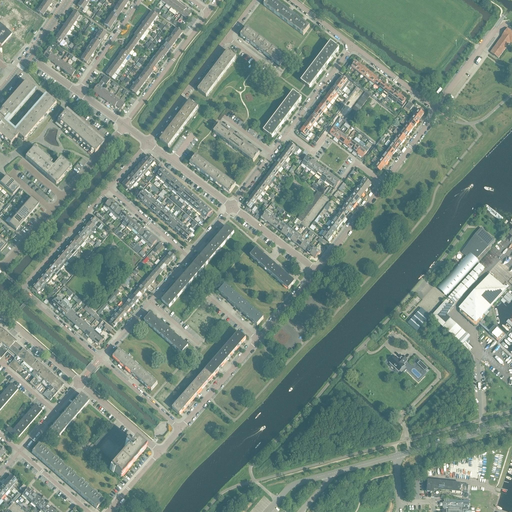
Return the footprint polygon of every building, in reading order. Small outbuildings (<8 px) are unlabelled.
[(171,0),(169,0),(165,5),(171,9),(176,3),(171,0)] [(277,16),(283,7),(273,0),(267,0),(263,6),(277,16)] [(126,5),(120,1),(116,6),(123,10),(126,5)] [(86,6),(80,2),(77,7),(83,11),(86,6)] [(43,3),(40,8),(46,12),(49,7),(43,3)] [(181,7),(176,3),(171,9),(176,13),(181,7)] [(123,10),(116,6),(113,11),(119,15),(123,10)] [(186,10),(181,7),(176,13),(182,17),(186,12),(185,11),(186,10)] [(296,17),(283,7),(277,16),(290,26),(296,17)] [(46,12),(40,8),(36,13),(42,17),(46,12)] [(113,11),(110,16),(116,20),(119,15),(113,11)] [(71,17),(76,21),(80,15),(77,12),(75,14),(73,13),(71,17)] [(191,16),(186,12),(182,17),(187,21),(191,16)] [(152,13),(148,17),(154,22),(158,17),(152,13)] [(33,14),(30,19),(38,24),(42,20),(33,14)] [(116,20),(110,16),(107,21),(113,25),(116,20)] [(71,17),(67,22),(73,26),(76,21),(71,17)] [(148,17),(145,22),(151,27),(154,22),(148,17)] [(310,27),(296,17),(290,26),(303,36),(310,27)] [(30,19),(27,23),(35,29),(38,24),(30,19)] [(113,25),(107,21),(104,19),(101,22),(104,24),(103,25),(99,23),(98,25),(106,30),(107,28),(110,30),(113,25)] [(73,26),(67,22),(64,27),(70,31),(73,26)] [(151,27),(145,22),(141,27),(148,32),(150,30),(148,30),(151,27)] [(27,23),(24,27),(32,33),(35,29),(27,23)] [(24,27),(21,31),(29,37),(32,33),(24,27)] [(64,27),(60,32),(66,36),(70,31),(64,27)] [(141,27),(138,32),(144,36),(146,33),(147,34),(148,32),(141,27)] [(253,47),(260,38),(246,28),(240,37),(253,47)] [(502,37),(510,43),(511,44),(511,32),(507,29),(502,37)] [(177,30),(173,34),(179,39),(183,34),(177,30)] [(21,31),(18,36),(26,41),(29,37),(21,31)] [(100,31),(96,36),(102,40),(106,35),(100,31)] [(60,32),(57,37),(64,42),(66,40),(64,39),(66,36),(60,32)] [(144,36),(138,32),(134,36),(135,37),(140,41),(144,36)] [(96,36),(94,34),(91,39),(93,41),(99,45),(102,40),(96,36)] [(179,39),(173,34),(170,39),(176,43),(179,39)] [(18,36),(15,40),(16,41),(20,43),(23,46),(26,41),(18,36)] [(64,42),(57,37),(53,42),(59,46),(61,43),(63,44),(64,42)] [(133,41),(130,45),(135,48),(140,41),(135,37),(132,40),(133,41)] [(510,43),(502,37),(490,53),(498,59),(510,43)] [(260,38),(253,47),(266,57),(273,48),(260,38)] [(170,39),(166,43),(172,48),(176,43),(170,39)] [(6,40),(0,46),(0,48),(3,51),(4,50),(10,44),(6,40)] [(93,41),(90,45),(96,50),(99,45),(93,41)] [(172,48),(166,43),(164,42),(160,47),(163,48),(169,53),(172,48)] [(10,44),(4,50),(13,58),(20,51),(16,48),(18,45),(14,43),(13,44),(11,43),(10,44)] [(49,49),(48,50),(50,52),(51,50),(54,52),(57,47),(52,43),(48,49),(49,49)] [(330,43),(320,56),(329,63),(339,50),(330,43)] [(90,45),(87,50),(93,54),(96,50),(90,45)] [(135,48),(130,45),(127,49),(126,48),(124,52),(129,56),(135,48)] [(169,53),(163,48),(159,53),(165,57),(165,58),(169,53)] [(286,58),(273,48),(266,57),(279,67),(286,58)] [(50,52),(48,50),(46,52),(43,57),(47,60),(51,55),(48,53),(50,52)] [(87,50),(83,55),(90,59),(93,54),(87,50)] [(123,51),(120,56),(126,61),(129,56),(124,52),(123,51)] [(217,65),(226,72),(236,58),(227,52),(217,65)] [(165,57),(159,53),(153,61),(158,64),(162,60),(162,61),(165,57)] [(83,55),(82,54),(78,59),(86,64),(90,59),(83,55)] [(56,59),(51,55),(47,60),(52,64),(56,59)] [(126,61),(120,56),(117,61),(123,65),(126,61)] [(320,56),(311,69),(319,76),(329,63),(320,56)] [(61,62),(56,59),(52,64),(57,67),(61,62)] [(117,61),(113,66),(119,70),(123,65),(117,61)] [(153,61),(148,68),(154,72),(156,69),(155,68),(158,64),(153,61)] [(65,66),(61,62),(57,67),(62,71),(65,66)] [(356,71),(360,66),(355,62),(355,63),(353,62),(348,68),(349,70),(351,68),(356,71)] [(226,72),(217,65),(207,78),(216,85),(226,72)] [(70,69),(65,66),(62,71),(67,74),(70,69)] [(113,66),(110,70),(116,75),(119,70),(113,66)] [(365,69),(360,66),(356,71),(360,75),(365,69)] [(154,72),(148,68),(144,73),(150,77),(154,72)] [(75,72),(70,69),(67,74),(71,78),(75,72)] [(319,76),(311,69),(301,82),(309,89),(319,76)] [(365,69),(360,75),(365,78),(369,73),(365,69)] [(116,75),(110,70),(106,75),(112,80),(116,75)] [(140,74),(138,76),(147,82),(150,77),(144,73),(142,75),(140,74)] [(374,76),(369,73),(365,78),(370,82),(374,76)] [(147,82),(138,76),(135,80),(137,82),(143,86),(147,82)] [(374,76),(370,82),(374,85),(378,80),(374,76)] [(100,84),(102,86),(104,84),(106,86),(110,81),(105,77),(100,84)] [(342,77),(338,82),(346,87),(349,83),(347,81),(342,77)] [(216,85),(207,78),(197,92),(206,98),(216,85)] [(383,83),(378,80),(374,85),(379,89),(383,83)] [(1,111),(0,112),(0,137),(10,146),(18,137),(23,142),(55,105),(47,97),(44,101),(43,100),(16,131),(6,123),(32,94),(31,93),(34,90),(25,82),(0,111),(1,111)] [(137,82),(134,87),(140,91),(143,86),(137,82)] [(338,82),(334,86),(340,91),(342,92),(346,87),(338,82)] [(387,86),(383,83),(379,89),(383,92),(387,86)] [(102,86),(100,84),(93,93),(99,97),(104,90),(101,88),(102,86)] [(340,91),(334,86),(331,91),(337,95),(340,91)] [(387,86),(383,92),(382,94),(386,98),(392,90),(387,86)] [(140,91),(134,87),(130,91),(136,96),(140,91)] [(104,90),(99,97),(104,101),(109,94),(104,90)] [(397,93),(392,90),(386,98),(391,101),(392,99),(397,93)] [(337,95),(331,91),(328,95),(333,100),(337,95)] [(293,93),(283,106),(291,112),(301,99),(293,93)] [(397,93),(392,99),(395,101),(394,102),(396,104),(401,97),(397,93)] [(114,98),(109,94),(104,101),(110,105),(114,98)] [(328,95),(324,100),(330,104),(333,100),(328,95)] [(401,97),(396,104),(395,104),(402,109),(406,103),(404,102),(406,100),(401,97)] [(114,98),(110,105),(115,108),(116,107),(120,102),(114,98)] [(330,104),(324,100),(321,105),(326,109),(330,104)] [(120,102),(116,107),(121,111),(125,106),(120,102)] [(189,102),(179,116),(188,122),(198,109),(189,102)] [(409,103),(405,108),(409,112),(413,106),(409,103)] [(326,109),(321,105),(317,109),(323,113),(326,109)] [(291,112),(283,106),(273,119),(281,126),(291,112)] [(323,113),(317,109),(314,114),(319,118),(323,113)] [(414,115),(420,120),(424,115),(418,110),(416,114),(414,113),(413,115),(414,116),(414,115)] [(61,130),(64,127),(94,154),(102,145),(65,112),(54,124),(54,125),(55,125),(61,130)] [(314,114),(310,118),(316,123),(318,124),(321,120),(319,118),(314,114)] [(414,115),(414,116),(411,120),(416,124),(420,120),(414,115)] [(188,122),(179,116),(169,129),(178,135),(188,122)] [(310,118),(307,123),(312,127),(316,123),(310,118)] [(281,126),(273,119),(263,132),(271,139),(281,126)] [(416,124),(411,120),(409,123),(406,120),(404,119),(403,121),(400,119),(400,120),(402,122),(405,124),(407,125),(413,129),(416,124)] [(312,127),(307,123),(303,128),(309,132),(312,127)] [(226,143),(233,135),(219,125),(213,133),(226,143)] [(413,129),(407,125),(403,130),(409,134),(413,129)] [(301,133),(299,136),(306,140),(311,133),(309,132),(303,128),(300,132),(301,133)] [(178,135),(169,129),(159,142),(168,148),(178,135)] [(338,132),(334,129),(329,134),(334,138),(338,132)] [(409,134),(403,130),(401,132),(400,131),(397,129),(395,131),(398,133),(400,135),(405,139),(409,134)] [(340,130),(338,132),(334,138),(339,141),(343,136),(344,134),(340,130)] [(233,135),(226,143),(240,153),(246,145),(233,135)] [(405,139),(400,135),(396,139),(402,144),(405,139)] [(346,138),(343,136),(339,141),(343,145),(348,139),(348,138),(347,137),(346,138)] [(352,143),(348,148),(353,152),(357,146),(358,144),(360,142),(356,138),(352,143)] [(402,144),(396,139),(394,142),(389,138),(388,141),(390,143),(398,148),(402,144)] [(352,143),(348,139),(343,145),(348,148),(352,143)] [(357,146),(353,152),(357,155),(361,150),(362,150),(364,147),(365,145),(360,142),(358,144),(357,146)] [(398,148),(390,143),(389,145),(387,147),(395,153),(398,148)] [(259,155),(246,145),(240,153),(253,163),(259,155)] [(290,145),(287,150),(292,154),(294,155),(295,156),(299,150),(294,146),(293,147),(290,145)] [(361,150),(357,155),(362,159),(364,156),(366,153),(368,151),(364,147),(362,150),(361,150)] [(395,153),(387,147),(384,151),(382,149),(380,150),(383,152),(391,158),(395,153)] [(41,169),(40,170),(43,173),(42,174),(45,176),(46,174),(48,175),(46,177),(55,186),(71,168),(62,161),(59,164),(58,163),(54,168),(53,167),(50,164),(51,163),(34,148),(26,157),(30,159),(29,160),(32,163),(33,162),(35,164),(35,165),(37,168),(38,167),(41,169)] [(287,150),(283,154),(289,158),(291,160),(294,155),(292,154),(287,150)] [(383,152),(380,157),(382,158),(387,163),(391,158),(383,152)] [(283,154),(280,159),(285,163),(289,158),(283,154)] [(203,175),(209,166),(196,156),(189,165),(203,175)] [(144,161),(151,167),(154,163),(148,157),(145,159),(144,159),(143,161),(144,161)] [(306,168),(312,161),(307,157),(301,165),(306,168)] [(387,163),(382,158),(380,161),(375,157),(373,160),(384,168),(387,163)] [(280,159),(276,164),(282,168),(284,169),(288,165),(285,163),(280,159)] [(384,168),(373,160),(371,162),(374,164),(372,167),(380,173),(384,168)] [(144,161),(142,163),(141,163),(140,165),(147,171),(151,167),(144,161)] [(316,164),(312,161),(306,168),(311,172),(316,164)] [(276,164),(273,168),(278,172),(282,168),(276,164)] [(316,164),(311,172),(316,175),(321,168),(316,164)] [(140,165),(138,167),(137,167),(136,169),(137,169),(144,175),(145,176),(149,172),(147,171),(140,165)] [(222,176),(209,166),(203,175),(216,185),(222,176)] [(160,168),(158,170),(158,171),(160,173),(157,176),(161,180),(166,173),(165,172),(166,171),(160,168),(161,168),(160,168)] [(273,168),(269,173),(275,177),(278,172),(273,168)] [(326,172),(321,168),(316,175),(320,179),(326,172)] [(137,169),(135,171),(134,171),(133,173),(140,179),(144,175),(137,169)] [(320,179),(325,183),(331,175),(326,172),(320,179)] [(133,173),(131,175),(130,175),(129,177),(130,177),(136,183),(140,179),(133,173)] [(166,173),(161,180),(165,183),(170,177),(169,176),(170,174),(167,173),(166,173)] [(275,177),(269,173),(266,178),(271,182),(275,177)] [(335,179),(331,175),(325,183),(330,186),(335,179)] [(170,177),(165,183),(165,184),(163,185),(167,189),(175,180),(173,179),(174,178),(171,176),(170,177)] [(222,176),(216,185),(229,195),(236,186),(222,176)] [(0,183),(0,188),(2,190),(10,181),(6,177),(0,183)] [(130,177),(128,179),(127,179),(126,181),(133,187),(136,183),(130,177)] [(266,178),(262,182),(268,187),(269,188),(273,183),(271,182),(266,178)] [(335,179),(330,186),(334,190),(340,182),(335,179)] [(175,180),(167,189),(172,192),(173,191),(179,184),(177,183),(178,181),(175,180)] [(364,180),(361,185),(367,190),(371,185),(364,180)] [(6,194),(14,184),(10,181),(2,190),(6,194)] [(126,181),(124,183),(123,183),(121,187),(121,188),(126,192),(127,190),(129,191),(133,187),(126,181)] [(268,187),(262,182),(259,187),(264,191),(268,187)] [(179,184),(173,191),(177,194),(183,187),(181,186),(182,185),(179,183),(179,184)] [(19,188),(14,184),(6,194),(11,198),(19,188)] [(361,185),(357,189),(364,194),(367,190),(361,185)] [(183,187),(177,194),(181,198),(187,191),(186,190),(186,189),(183,187)] [(259,187),(255,192),(260,196),(264,191),(259,187)] [(357,189),(353,194),(360,199),(364,194),(357,189)] [(181,198),(180,199),(184,202),(185,201),(191,194),(190,193),(190,192),(187,191),(181,198)] [(141,203),(147,196),(143,192),(137,198),(140,200),(139,201),(141,203)] [(255,192),(252,197),(257,201),(260,196),(255,192)] [(147,196),(141,203),(142,203),(142,202),(144,204),(143,205),(145,206),(151,199),(153,197),(149,194),(148,195),(147,196)] [(191,194),(185,201),(189,205),(195,198),(194,197),(194,196),(191,194)] [(353,194),(350,199),(356,204),(360,199),(353,194)] [(25,202),(34,210),(38,205),(29,197),(25,202)] [(252,197),(248,201),(253,205),(257,201),(252,197)] [(195,198),(189,205),(193,208),(199,202),(198,200),(198,199),(195,198)] [(156,203),(151,199),(145,206),(146,206),(148,208),(147,209),(149,210),(156,203)] [(350,199),(346,204),(353,209),(356,204),(350,199)] [(109,201),(104,207),(108,211),(114,205),(109,201)] [(156,203),(149,210),(150,210),(150,209),(152,211),(151,212),(154,213),(160,206),(161,204),(157,201),(156,203)] [(199,201),(199,202),(193,208),(197,212),(203,205),(202,204),(202,203),(199,201)] [(248,201),(244,206),(247,208),(245,210),(248,213),(250,210),(252,212),(255,207),(253,205),(248,201)] [(21,206),(31,214),(34,210),(25,202),(21,206)] [(346,204),(343,209),(349,213),(353,209),(346,204)] [(114,205),(108,211),(113,215),(119,209),(114,205)] [(203,205),(197,212),(202,215),(207,209),(206,207),(207,206),(203,205)] [(31,214),(21,206),(18,210),(19,211),(27,218),(31,214)] [(164,210),(160,206),(154,213),(156,215),(155,216),(158,217),(164,210)] [(207,209),(202,215),(200,217),(204,221),(212,212),(210,211),(211,210),(208,208),(207,209)] [(119,209),(113,215),(118,220),(119,218),(123,213),(119,209)] [(343,209),(339,213),(346,218),(349,213),(343,209)] [(168,213),(164,210),(158,217),(158,216),(160,218),(160,219),(162,220),(168,213)] [(267,210),(261,218),(262,219),(262,220),(267,223),(271,217),(273,214),(267,210)] [(27,218),(19,211),(15,215),(23,222),(27,218)] [(128,217),(123,213),(119,218),(124,222),(128,217)] [(172,217),(168,213),(162,220),(164,222),(164,223),(166,224),(172,217)] [(346,218),(339,213),(335,218),(342,223),(346,218)] [(14,214),(10,218),(12,220),(20,227),(23,222),(15,215),(14,214)] [(124,222),(122,224),(127,228),(133,221),(128,217),(124,222)] [(176,220),(172,217),(166,224),(166,223),(168,225),(168,226),(170,227),(176,220)] [(271,217),(267,223),(271,227),(276,220),(271,217)] [(334,217),(330,222),(332,223),(338,228),(342,223),(335,218),(334,217)] [(94,218),(90,223),(95,227),(97,229),(98,230),(102,225),(99,222),(94,218)] [(278,218),(276,220),(271,227),(276,230),(283,222),(278,218)] [(20,227),(12,220),(8,225),(15,231),(20,227)] [(180,224),(176,220),(170,227),(172,229),(172,230),(174,231),(180,224)] [(133,221),(127,228),(132,232),(134,230),(133,230),(138,225),(133,221)] [(283,222),(276,230),(281,234),(287,225),(283,222)] [(95,227),(90,223),(86,227),(93,233),(97,229),(95,227)] [(332,223),(328,228),(335,233),(338,228),(332,223)] [(180,224),(174,231),(176,232),(176,233),(178,234),(184,227),(180,224)] [(134,230),(132,232),(137,236),(142,229),(138,225),(133,230),(134,230)] [(292,229),(287,225),(281,234),(286,237),(292,229)] [(86,227),(82,232),(89,238),(93,233),(86,227)] [(188,231),(184,227),(178,234),(180,236),(180,237),(182,238),(188,231)] [(216,240),(223,246),(234,234),(227,228),(216,240)] [(328,228),(325,233),(331,237),(335,233),(328,228)] [(147,233),(142,229),(137,236),(136,236),(141,240),(147,233)] [(292,229),(286,237),(291,241),(297,233),(292,229)] [(456,265),(438,286),(448,296),(451,293),(479,262),(476,260),(494,241),(486,233),(486,234),(482,229),(463,254),(466,257),(458,266),(456,265)] [(192,234),(188,231),(182,238),(184,239),(184,240),(188,243),(189,243),(191,240),(189,238),(192,234)] [(82,232),(78,237),(84,243),(89,238),(82,232)] [(152,237),(147,233),(141,240),(146,244),(152,237)] [(297,233),(291,241),(295,245),(300,238),(302,236),(297,233)] [(331,237),(325,233),(321,238),(328,242),(331,237)] [(84,243),(78,237),(73,242),(80,248),(84,243)] [(156,242),(152,237),(146,244),(151,249),(152,246),(156,242)] [(305,242),(300,238),(295,245),(300,248),(305,242)] [(0,253),(8,244),(4,240),(0,244),(0,253)] [(223,246),(216,240),(205,252),(212,259),(223,246)] [(80,248),(73,242),(69,246),(76,252),(80,248)] [(310,245),(305,242),(300,248),(305,252),(310,245)] [(315,249),(310,245),(305,252),(310,255),(315,249)] [(69,246),(65,251),(73,258),(77,253),(76,252),(69,246)] [(315,249),(310,255),(315,259),(320,253),(315,249)] [(263,268),(269,261),(256,250),(250,257),(263,268)] [(65,251),(61,256),(62,256),(68,262),(70,264),(74,259),(73,258),(65,251)] [(166,255),(164,257),(171,263),(175,258),(174,257),(176,256),(172,252),(168,257),(166,255)] [(205,252),(194,265),(201,271),(212,259),(205,252)] [(68,262),(61,256),(57,260),(64,266),(68,262)] [(164,257),(160,261),(162,263),(167,267),(171,263),(164,257)] [(64,266),(57,260),(53,265),(60,271),(64,266)] [(160,261),(156,266),(162,272),(167,267),(162,263),(160,261)] [(269,261),(263,268),(275,279),(282,272),(269,261)] [(53,265),(49,270),(56,276),(60,271),(53,265)] [(194,265),(183,277),(191,284),(201,271),(194,265)] [(446,316),(452,307),(477,280),(476,278),(483,270),(479,265),(446,301),(431,317),(442,327),(450,319),(446,316)] [(162,272),(156,266),(152,271),(154,272),(154,273),(158,277),(162,272)] [(49,270),(45,274),(52,280),(56,276),(49,270)] [(282,272),(275,279),(288,291),(295,283),(282,272)] [(158,277),(154,273),(150,277),(154,281),(158,277)] [(45,274),(41,279),(47,285),(52,280),(45,274)] [(489,275),(474,292),(491,307),(506,291),(489,275)] [(150,277),(145,282),(150,286),(154,281),(150,277)] [(191,284),(183,277),(172,290),(180,296),(191,284)] [(41,279),(37,284),(43,290),(47,285),(41,279)] [(145,282),(142,286),(141,287),(146,291),(150,286),(145,282)] [(43,290),(37,284),(32,289),(33,289),(32,290),(32,291),(35,293),(36,294),(37,293),(39,291),(41,293),(43,290)] [(141,287),(142,286),(140,285),(136,290),(137,291),(142,296),(146,291),(141,287)] [(231,304),(238,297),(225,286),(219,293),(231,304)] [(136,290),(131,294),(138,300),(142,296),(137,291),(136,290)] [(180,296),(172,290),(162,302),(169,308),(180,296)] [(474,292),(459,309),(460,309),(460,313),(465,317),(465,318),(475,328),(485,317),(483,316),(491,307),(474,292)] [(138,300),(131,294),(127,299),(134,305),(138,300)] [(55,300),(51,305),(56,309),(60,304),(62,302),(63,301),(58,297),(55,300)] [(251,308),(238,297),(231,304),(244,315),(251,308)] [(127,299),(123,304),(130,310),(134,305),(127,299)] [(60,304),(56,309),(61,313),(66,306),(62,302),(60,304)] [(130,310),(123,304),(119,309),(126,314),(130,310)] [(71,311),(66,306),(61,313),(65,317),(71,311)] [(251,308),(244,315),(257,327),(263,319),(251,308)] [(431,317),(421,308),(407,323),(417,332),(431,317)] [(119,309),(115,313),(122,319),(126,314),(119,309)] [(71,311),(65,317),(70,321),(76,315),(71,311)] [(122,319),(115,313),(111,318),(113,319),(113,320),(118,324),(122,319)] [(76,315),(70,321),(75,325),(80,319),(76,315)] [(157,333),(163,326),(150,315),(144,322),(157,333)] [(85,323),(80,319),(75,325),(79,329),(85,323)] [(118,324),(113,320),(108,324),(113,329),(118,324)] [(90,327),(85,323),(79,329),(84,333),(90,327)] [(176,337),(163,326),(157,333),(169,344),(176,337)] [(94,331),(90,327),(84,333),(89,338),(94,331)] [(487,333),(496,341),(502,335),(493,327),(487,333)] [(15,359),(22,350),(15,343),(16,342),(1,328),(0,329),(0,346),(7,353),(15,359)] [(94,331),(89,338),(93,342),(99,335),(94,331)] [(239,333),(227,346),(235,352),(246,339),(239,333)] [(104,339),(99,335),(93,342),(98,346),(104,339)] [(176,337),(169,344),(182,355),(188,348),(176,337)] [(469,352),(472,349),(465,342),(463,345),(467,350),(469,352)] [(227,346),(216,358),(224,365),(235,352),(227,346)] [(22,350),(15,359),(9,366),(15,372),(20,367),(29,356),(22,350)] [(119,351),(113,358),(126,370),(132,362),(119,351)] [(36,362),(29,356),(20,367),(27,373),(36,362)] [(399,372),(400,370),(404,366),(403,365),(407,361),(402,356),(400,359),(399,361),(395,357),(390,363),(399,372)] [(224,365),(216,358),(205,371),(213,377),(224,365)] [(43,368),(36,362),(27,373),(34,379),(43,368)] [(132,362),(126,370),(138,380),(144,373),(137,366),(132,362)] [(425,371),(427,369),(420,362),(418,364),(425,371)] [(43,368),(34,379),(29,384),(36,390),(40,385),(41,384),(50,374),(43,368)] [(213,377),(205,371),(194,384),(202,390),(213,377)] [(144,373),(138,380),(151,392),(157,384),(144,373)] [(57,380),(50,374),(41,384),(47,390),(57,380)] [(57,380),(47,390),(47,391),(43,396),(49,402),(63,386),(57,380)] [(194,384),(183,396),(191,403),(202,390),(194,384)] [(12,385),(0,399),(0,410),(18,390),(12,385)] [(47,391),(40,385),(36,390),(43,396),(47,391)] [(80,395),(69,408),(77,415),(89,402),(80,395)] [(191,403),(183,396),(172,409),(179,416),(191,403)] [(36,406),(19,426),(13,432),(9,428),(6,431),(16,440),(42,411),(36,406)] [(69,408),(58,421),(66,428),(77,415),(69,408)] [(66,428),(58,421),(47,434),(55,441),(66,428)] [(112,424),(103,434),(106,436),(114,426),(112,424)] [(116,428),(114,426),(106,436),(108,438),(112,433),(116,428)] [(127,449),(110,469),(120,478),(145,449),(135,441),(132,438),(126,445),(126,444),(124,447),(127,449)] [(44,465),(51,456),(38,445),(31,453),(44,465)] [(64,468),(51,456),(44,465),(57,476),(64,468)] [(77,479),(64,468),(57,476),(70,487),(77,479)] [(10,476),(6,481),(12,486),(17,482),(10,476)] [(77,479),(70,487),(83,498),(90,490),(77,479)] [(6,481),(2,485),(9,491),(12,486),(6,481)] [(467,493),(468,485),(428,481),(427,492),(431,493),(430,498),(439,499),(439,497),(443,497),(444,495),(463,497),(463,493),(467,493)] [(2,485),(0,487),(0,491),(5,495),(9,491),(2,485)] [(26,499),(32,493),(27,489),(22,495),(26,499)] [(103,501),(90,490),(83,498),(96,509),(103,501)] [(36,497),(32,493),(26,499),(31,503),(36,497)] [(36,497),(31,503),(35,507),(41,501),(36,497)] [(46,505),(41,501),(35,507),(40,511),(46,505)] [(443,506),(443,508),(444,508),(444,510),(446,511),(473,511),(474,509),(469,509),(469,506),(469,504),(469,501),(463,501),(463,502),(449,501),(449,504),(443,504),(443,506)]
